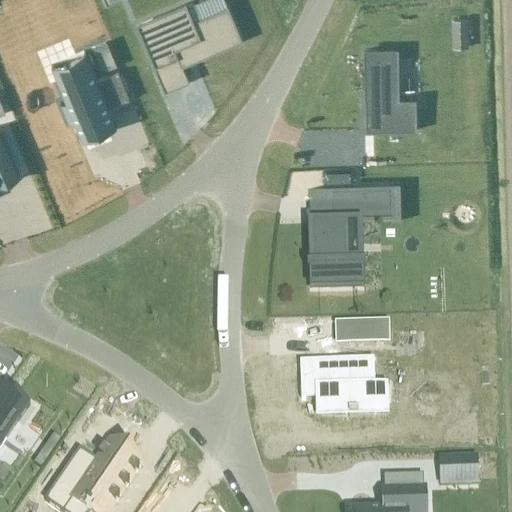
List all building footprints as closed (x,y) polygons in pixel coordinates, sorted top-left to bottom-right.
[(187,6),(137,27),(154,66),(176,57),(180,67),(243,40),(228,6),(193,20),(187,6)] [(367,100),(365,100),(365,131),(416,131),(416,99),(399,99),(398,48),(395,48),(396,50),(366,51),(367,100)] [(73,118),(82,140),(83,139),(82,135),(106,125),(104,122),(113,119),(85,51),(83,52),(85,56),(68,63),(74,76),(58,83),(61,90),(66,103),(62,105),(62,103),(60,103),(68,122),(70,122),(69,120),(73,118)] [(0,160),(11,156),(0,129),(0,160)] [(393,187),(331,189),(332,216),(387,215),(387,190),(393,190),(393,187)] [(314,268),(306,268),(306,274),(310,274),(310,290),(360,288),(360,273),(364,273),(364,266),(359,267),(358,229),(342,229),(328,229),(313,230),(314,268)] [(386,323),(340,325),(340,345),(386,343),(386,323)] [(302,398),(300,398),(300,403),(316,402),(317,419),(348,418),(348,420),(357,419),(357,418),(372,417),(371,390),(373,390),(373,382),(371,382),(371,364),(301,366),(302,398)] [(0,448),(17,424),(29,407),(27,406),(26,407),(2,390),(0,392),(0,448)] [(84,511),(108,511),(140,466),(109,445),(95,465),(79,454),(44,504),(56,511),(65,511),(71,503),(84,511)] [(477,460),(438,462),(439,488),(477,487),(477,460)] [(423,511),(423,492),(382,494),(382,511),(423,511)]
